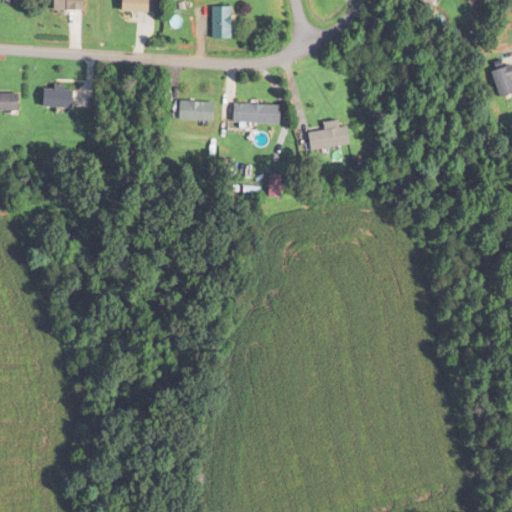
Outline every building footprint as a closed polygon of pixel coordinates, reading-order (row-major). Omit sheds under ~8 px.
[(44,0),(44,10),(76,10),(76,0),(44,0)] [(111,0),(112,11),(139,11),(138,0),(111,0)] [(423,0),(407,0),(416,8),(423,0)] [(202,38),(222,38),(222,6),(202,6),(202,38)] [(478,71),(486,97),(508,90),(499,64),(478,71)] [(33,88),(33,108),(63,108),(63,88),(33,88)] [(0,110),(10,111),(10,94),(0,93),(0,110)] [(168,120),(202,122),(203,102),(169,100),(168,120)] [(222,123),(268,123),(268,105),(222,105),(222,123)] [(297,150),(336,145),(333,126),(295,131),(297,150)]
